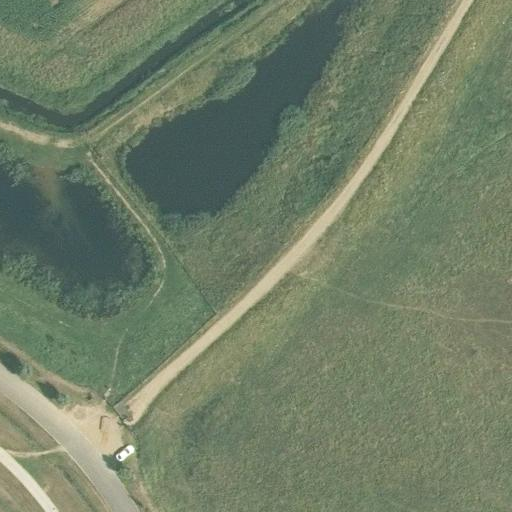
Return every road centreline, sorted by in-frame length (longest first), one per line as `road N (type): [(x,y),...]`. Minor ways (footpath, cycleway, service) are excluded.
road 1 (track): [(467,0),(389,138),(306,245),(80,451)]
road 2 (track): [(277,0),(93,135)]
road 3 (unclassified): [(0,378),(56,424),(124,511)]
